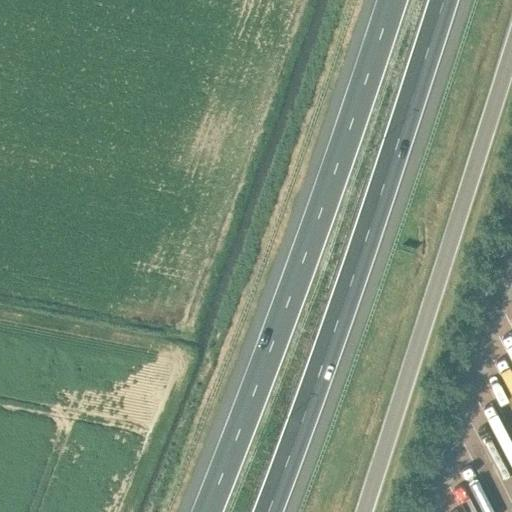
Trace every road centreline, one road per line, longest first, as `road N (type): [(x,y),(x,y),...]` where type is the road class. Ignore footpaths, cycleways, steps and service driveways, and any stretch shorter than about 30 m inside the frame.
road 1 (motorway): [(392,0),(204,511)]
road 2 (motorway): [(266,511),(443,0)]
